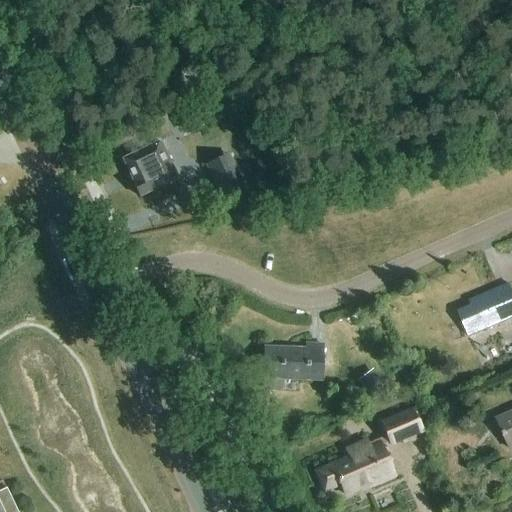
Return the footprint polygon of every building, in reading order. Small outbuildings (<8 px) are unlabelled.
[(172,116),(181,135),(220,117),(211,98),(172,116)] [(141,198),(178,180),(160,142),(123,160),(134,183),(133,183),(141,198)] [(306,173),(316,170),(312,149),(301,151),(306,173)] [(224,202),(245,193),(228,156),(207,166),(224,202)] [(470,338),(511,319),(511,291),(510,286),(478,301),(480,305),(459,314),(470,338)] [(283,380),(321,381),(323,346),(306,345),(306,351),(265,349),(264,379),(265,379),(265,387),(267,390),(279,391),(283,388),(283,380)] [(381,385),(370,371),(357,381),(367,395),(381,385)] [(391,448),(424,433),(413,408),(380,422),(386,435),(344,453),(348,461),(318,474),(325,489),(339,483),(344,494),(368,484),(370,488),(394,478),(381,448),(389,444),(391,448)] [(511,413),(498,420),(511,451),(511,450),(511,413)] [(0,511),(18,511),(7,487),(0,490),(0,511)] [(232,501),(237,499),(232,489),(228,491),(232,501)]
